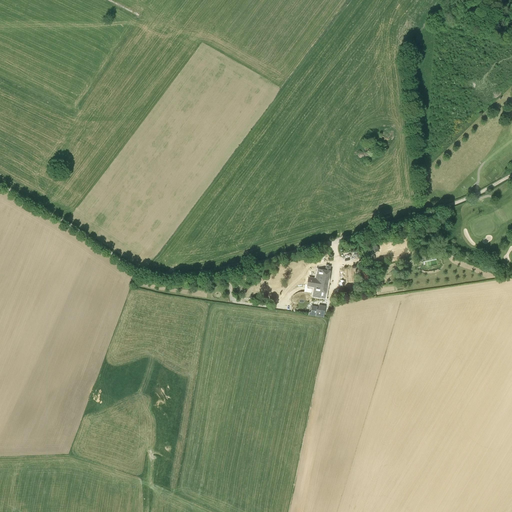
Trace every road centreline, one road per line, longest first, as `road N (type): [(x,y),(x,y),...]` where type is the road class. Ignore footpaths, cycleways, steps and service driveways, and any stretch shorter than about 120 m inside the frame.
road 1 (track): [(346,238),(222,273),(145,271)]
road 2 (track): [(511,175),(346,238)]
road 3 (track): [(145,271),(0,184)]
